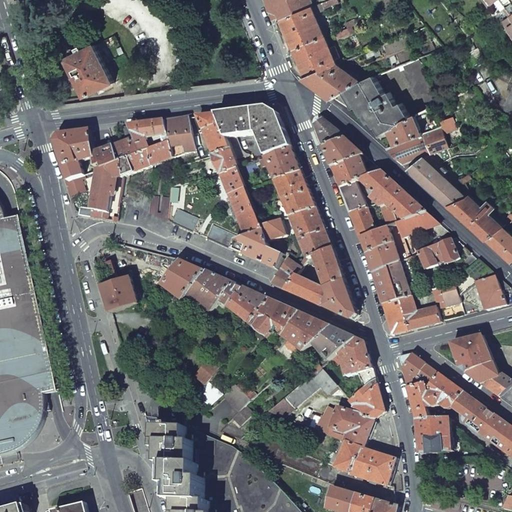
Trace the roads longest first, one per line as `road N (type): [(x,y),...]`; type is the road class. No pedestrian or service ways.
road 1 (residential): [(380,339),(202,257),(113,231),(85,237),(62,263)]
road 2 (residential): [(287,88),(326,107),(511,273)]
road 3 (residential): [(380,339),(287,88)]
road 4 (secondary): [(35,121),(287,88)]
road 5 (residential): [(414,511),(412,466),(383,346)]
road 6 (residential): [(0,3),(35,121)]
